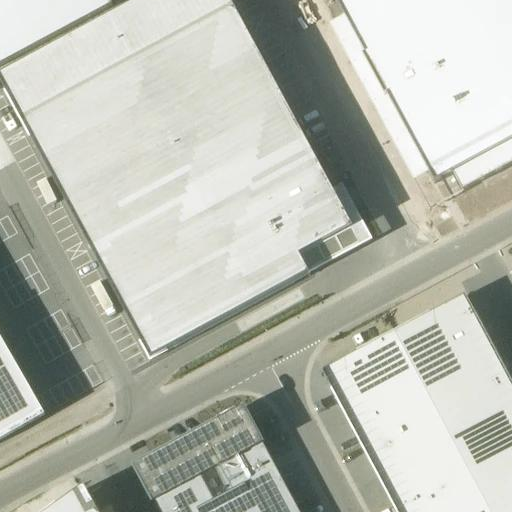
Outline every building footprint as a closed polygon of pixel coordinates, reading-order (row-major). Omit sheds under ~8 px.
[(0,0),(0,66),(112,6),(108,0),(0,0)] [(305,141),(229,0),(140,0),(0,75),(0,84),(149,362),(310,275),(285,230),(252,169),(305,141)] [(511,0),(333,0),(365,57),(351,65),(372,104),(386,97),(434,185),(452,175),(462,192),(511,165),(511,0)] [(511,511),(511,385),(464,296),(322,373),(396,511),(511,511)] [(0,442),(44,417),(0,339),(0,442)] [(298,511),(248,417),(244,408),(133,467),(138,476),(156,511),(298,511)] [(50,511),(96,511),(85,490),(58,509),(55,506),(49,510),(50,511)]
